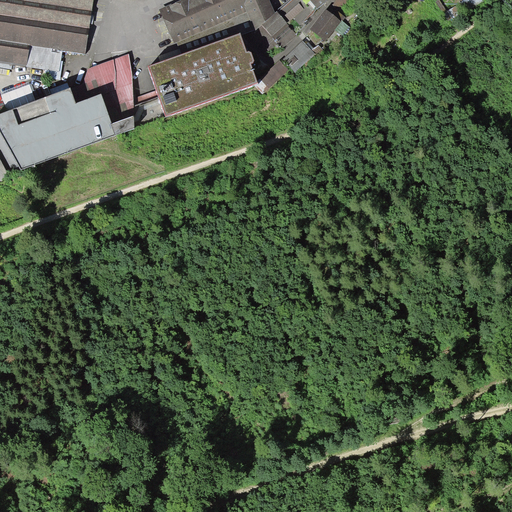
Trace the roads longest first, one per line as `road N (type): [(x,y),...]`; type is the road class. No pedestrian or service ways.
road 1 (track): [(511,1),(310,129),(0,242)]
road 2 (track): [(192,511),(511,404)]
road 3 (track): [(511,374),(380,443)]
road 4 (unknown): [(133,57),(112,109),(48,123)]
